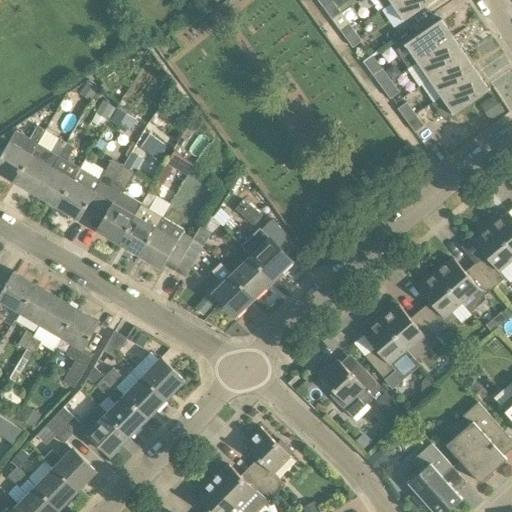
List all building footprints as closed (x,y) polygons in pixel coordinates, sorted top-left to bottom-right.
[(351,6),(346,0),(334,0),(332,1),(341,13),(351,6)] [(395,0),(391,3),(403,21),(435,0),(395,0)] [(332,20),(341,13),(332,1),(323,8),(332,20)] [(359,18),(351,6),(341,13),(332,20),(340,32),(359,18)] [(442,20),(397,50),(409,68),(454,39),(443,22),(442,20)] [(344,37),(353,48),(362,42),(353,30),(344,37)] [(465,55),(454,39),(409,68),(422,85),(429,80),(465,55)] [(465,55),(429,80),(441,97),(477,72),(465,55)] [(398,76),(402,74),(398,69),(393,67),(387,71),(393,80),(398,76)] [(373,76),(382,88),(391,81),(382,69),(373,76)] [(477,72),(441,97),(452,114),(453,116),(490,90),(489,88),(488,89),(477,72)] [(391,81),(382,88),(390,100),(400,93),(406,87),(398,76),(393,80),(391,81)] [(87,82),(82,90),(94,97),(99,90),(87,82)] [(504,112),(495,98),(483,105),(492,119),(504,112)] [(114,107),(104,101),(97,114),(106,119),(114,107)] [(407,103),(398,110),(406,122),(416,115),(407,103)] [(128,126),(132,118),(123,112),(118,120),(128,126)] [(416,115),(406,122),(415,133),(428,151),(439,144),(426,125),(424,127),(416,115)] [(0,159),(0,174),(16,184),(46,132),(37,127),(29,140),(16,132),(0,159)] [(16,184),(37,196),(67,145),(46,132),(16,184)] [(142,145),(158,157),(166,146),(151,134),(142,145)] [(37,196),(58,209),(81,170),(66,161),(74,149),(67,145),(37,196)] [(131,153),(123,167),(134,173),(142,160),(131,153)] [(187,176),(193,166),(185,159),(177,171),(187,176)] [(81,170),(58,209),(79,221),(102,182),(111,187),(123,167),(111,160),(99,181),(81,170)] [(122,195),(134,173),(123,167),(111,187),(109,192),(117,197),(113,203),(97,232),(119,244),(141,206),(122,195)] [(211,186),(208,191),(214,195),(217,191),(211,186)] [(149,193),(141,206),(119,244),(140,257),(163,219),(148,210),(156,197),(149,193)] [(500,216),(489,225),(511,252),(511,216),(509,213),(503,218),(500,216)] [(174,272),(193,240),(183,233),(184,232),(163,219),(140,257),(162,270),(164,266),(174,272)] [(476,265),(495,288),(506,279),(500,272),(511,261),(511,252),(489,225),(478,235),(480,237),(474,243),(485,256),(476,265)] [(201,227),(193,240),(205,246),(212,234),(201,227)] [(251,258),(273,280),(292,262),(270,239),(260,229),(241,247),(243,249),(251,258)] [(205,246),(193,240),(174,272),(186,278),(205,246)] [(233,276),(255,298),(273,280),(251,258),(243,249),(223,266),(233,276)] [(434,272),(462,304),(470,313),(483,302),(484,297),(495,288),(476,265),(465,273),(454,260),(448,265),(446,262),(434,272)] [(253,300),(255,298),(233,276),(223,266),(221,264),(212,272),(224,284),(214,294),(235,317),(253,300),(255,302),(253,300)] [(421,311),(440,334),(458,320),(452,313),(462,304),(434,272),(423,281),(425,284),(419,289),(431,303),(421,311)] [(0,301),(20,313),(36,285),(14,273),(0,296),(0,301)] [(36,285),(20,313),(41,325),(57,298),(36,285)] [(57,298),(41,325),(62,338),(78,310),(57,298)] [(204,315),(212,306),(206,300),(197,309),(204,315)] [(380,317),(407,351),(424,337),(429,344),(440,334),(421,311),(411,320),(399,306),(393,311),(391,308),(380,317)] [(503,313),(508,319),(511,316),(511,311),(509,308),(503,313)] [(100,323),(78,310),(62,338),(72,344),(65,356),(74,362),(62,382),(73,389),(92,356),(84,351),(100,323)] [(398,374),(415,360),(407,351),(380,317),(368,328),(371,330),(364,335),(376,349),(366,358),(385,381),(396,372),(398,374)] [(26,351),(34,337),(26,331),(17,346),(26,351)] [(103,352),(115,359),(127,339),(115,332),(103,352)] [(148,339),(138,333),(132,342),(142,348),(148,339)] [(34,337),(26,351),(33,355),(41,341),(34,337)] [(162,359),(143,378),(166,400),(167,399),(169,401),(169,400),(167,398),(184,381),(162,359)] [(318,375),(334,392),(331,395),(343,408),(357,395),(367,404),(382,389),(359,364),(350,372),(339,361),(331,368),(328,366),(318,375)] [(107,398),(116,388),(104,377),(94,367),(87,379),(107,398)] [(104,377),(116,388),(124,379),(112,369),(104,377)] [(425,376),(420,381),(419,397),(433,385),(425,376)] [(148,419),(166,400),(143,378),(125,397),(148,419)] [(12,388),(4,392),(4,402),(12,407),(21,402),(21,392),(12,388)] [(148,419),(125,397),(116,406),(107,416),(130,437),(148,419)] [(507,460),(491,441),(503,431),(478,403),(463,417),(470,425),(448,446),(480,484),(483,481),(485,483),(495,475),(492,473),(507,460)] [(18,418),(34,428),(42,415),(26,405),(18,418)] [(55,417),(73,434),(81,426),(63,409),(55,417)] [(402,409),(391,419),(399,428),(410,418),(402,409)] [(130,437),(107,416),(89,435),(111,457),(128,439),(130,441),(128,439),(130,437)] [(63,444),(73,434),(55,417),(45,427),(63,444)] [(294,454),(281,441),(278,444),(261,428),(251,438),(254,440),(246,448),(258,459),(249,468),(277,495),(286,486),(274,474),(294,454)] [(463,500),(443,477),(453,468),(432,444),(411,463),(421,473),(408,484),(431,509),(430,511),(450,511),(451,510),(463,500)] [(77,491),(79,490),(81,492),(81,491),(79,489),(96,472),(73,450),(62,461),(51,450),(43,458),(55,469),(77,491)] [(29,457),(23,451),(13,462),(19,468),(29,457)] [(210,480),(240,509),(242,511),(259,511),(277,495),(249,468),(241,477),(229,466),(222,473),(219,471),(210,480)] [(7,477),(19,488),(27,480),(16,468),(7,477)] [(37,488),(59,510),(77,491),(55,469),(37,488)] [(206,511),(236,511),(240,509),(210,480),(201,489),(204,492),(196,499),(208,511),(206,511)] [(37,488),(19,506),(24,511),(56,511),(59,510),(37,488)] [(305,509),(306,511),(321,511),(317,503),(305,509)]
